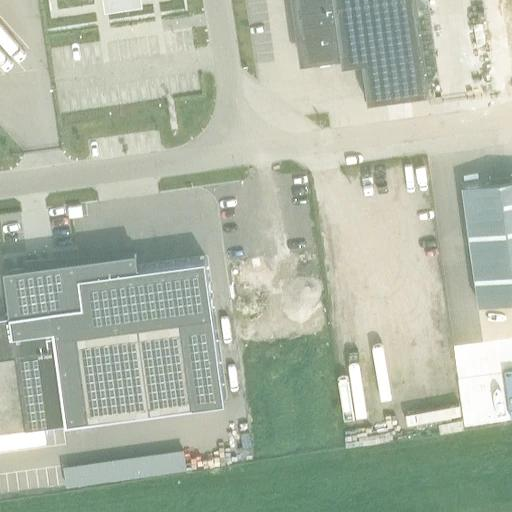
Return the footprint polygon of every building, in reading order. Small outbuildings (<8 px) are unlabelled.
[(148,8),(146,0),(106,0),(109,15),(148,8)] [(298,0),(298,2),(299,1),(301,16),(300,16),(305,54),(340,50),(342,63),(362,60),(367,100),(428,92),(415,0),(298,0)] [(511,0),(503,0),(511,58),(511,0)] [(511,176),(462,184),(479,304),(511,299),(511,176)] [(0,430),(234,397),(214,262),(147,272),(144,253),(10,272),(15,311),(0,313),(0,430)] [(511,357),(511,299),(479,304),(461,307),(469,364),(511,357)] [(414,327),(426,371),(436,368),(424,325),(414,327)] [(397,331),(387,333),(400,386),(410,383),(397,331)] [(350,352),(357,405),(365,404),(359,351),(350,352)] [(406,415),(408,429),(459,421),(457,407),(406,415)]
